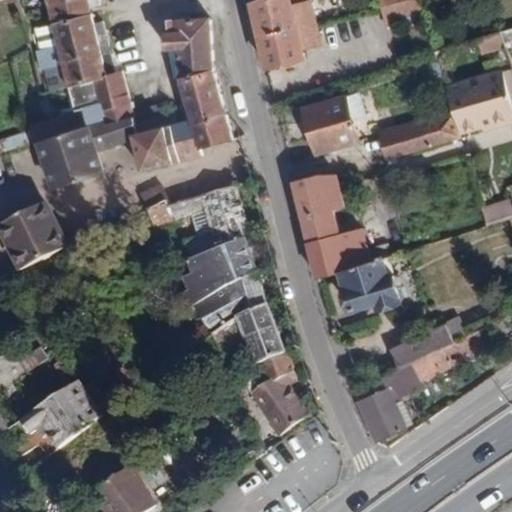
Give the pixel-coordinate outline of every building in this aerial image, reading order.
[(101,3),(99,0),(50,0),(53,12),(101,3)] [(260,34),(297,26),(296,22),(292,5),(290,0),(261,0),(252,2),(260,34)] [(421,12),(416,0),(403,0),(398,1),(403,16),(421,12)] [(292,5),(296,22),(308,19),(304,2),(292,5)] [(84,106),(90,125),(106,120),(108,128),(136,120),(122,70),(117,71),(108,73),(104,60),(113,58),(112,50),(103,53),(99,35),(107,32),(104,19),(95,21),(93,11),(56,20),(68,77),(59,80),(61,88),(70,85),(74,99),(84,96),(98,93),(100,101),(86,105),(84,106)] [(180,79),(192,119),(201,148),(234,138),(214,68),(211,16),(175,19),(176,30),(166,32),(168,48),(170,49),(172,79),(180,79)] [(297,26),(260,34),(267,66),(304,58),(304,56),(299,35),(297,26)] [(99,35),(103,53),(112,50),(107,32),(99,35)] [(299,35),(304,56),(317,52),(313,32),(299,35)] [(481,53),(504,52),(503,38),(480,39),(481,53)] [(445,75),(439,57),(427,61),(432,79),(445,75)] [(104,60),(108,73),(117,71),(113,58),(104,60)] [(447,85),(454,109),(461,133),(483,126),(484,129),(511,121),(511,99),(503,69),(447,85)] [(432,79),(442,112),(454,109),(447,85),(445,75),(432,79)] [(347,96),(355,121),(367,117),(360,92),(347,96)] [(98,93),(84,96),(86,105),(100,101),(98,93)] [(355,121),(347,96),(305,109),(318,153),(360,141),(355,121)] [(150,116),(136,120),(138,132),(167,125),(162,102),(147,106),(150,116)] [(462,136),(461,133),(454,109),(442,112),(380,131),(388,157),(462,136)] [(192,119),(167,125),(138,132),(136,120),(108,128),(106,120),(90,125),(40,140),(55,187),(105,172),(99,151),(134,140),(142,168),(203,155),(201,148),(192,119)] [(319,277),(340,270),(372,260),(363,226),(340,233),(334,208),(346,205),(337,173),(319,173),(294,178),(297,195),(319,277)] [(511,182),(509,183),(511,197),(481,203),(484,222),(511,216),(511,182)] [(149,209),(167,201),(170,199),(162,184),(141,194),(149,209)] [(253,237),(239,186),(170,206),(167,201),(149,209),(156,227),(192,215),(206,210),(212,231),(186,242),(193,259),(246,239),(253,237)] [(71,248),(49,203),(0,226),(23,272),(71,248)] [(198,233),(212,231),(206,210),(192,215),(198,233)] [(246,239),(193,259),(190,260),(195,274),(186,278),(191,290),(182,294),(188,311),(195,306),(196,306),(258,273),(246,239)] [(372,260),(340,270),(353,310),(378,303),(380,307),(403,301),(394,272),(390,273),(386,256),(372,260)] [(240,317),(270,304),(258,273),(196,306),(205,321),(158,355),(167,369),(240,317)] [(288,352),(270,304),(240,317),(167,369),(180,386),(248,340),(257,366),(259,365),(288,352)] [(511,311),(456,338),(411,360),(420,380),(467,358),(467,355),(511,332),(511,311)] [(401,364),(411,360),(456,338),(448,321),(394,348),(401,364)] [(41,345),(19,359),(26,370),(47,357),(41,345)] [(288,352),(259,365),(267,383),(251,392),(280,435),(310,414),(291,386),(300,381),(295,372),(288,352)] [(54,364),(64,380),(71,375),(62,360),(54,364)] [(395,399),(403,396),(423,386),(420,380),(411,360),(401,364),(383,373),(395,399)] [(395,399),(383,373),(355,387),(378,441),(407,428),(395,399)] [(81,380),(22,418),(32,432),(40,427),(44,424),(49,432),(58,446),(104,415),(81,380)] [(416,423),(403,396),(395,399),(407,428),(416,423)] [(0,431),(8,427),(0,414),(0,431)] [(49,432),(44,424),(40,427),(45,435),(49,432)] [(297,430),(268,452),(266,453),(277,469),(286,480),(316,459),(297,430)] [(254,462),(266,453),(268,452),(260,442),(247,451),(254,462)] [(254,462),(265,478),(277,469),(266,453),(254,462)] [(148,511),(158,505),(129,467),(94,492),(107,511),(148,511)]
